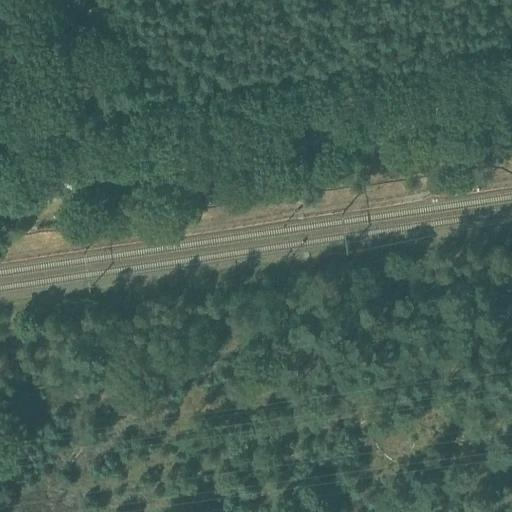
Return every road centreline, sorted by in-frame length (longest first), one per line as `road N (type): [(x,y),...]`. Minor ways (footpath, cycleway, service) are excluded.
road 1 (unclassified): [(0,191),(451,113),(511,90)]
road 2 (track): [(511,58),(359,102),(0,160)]
road 3 (track): [(104,0),(74,179)]
